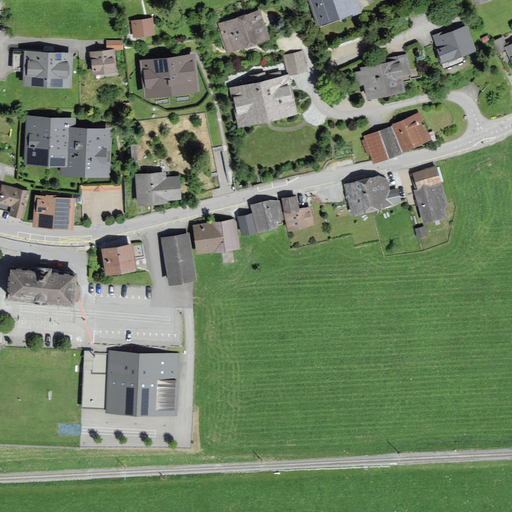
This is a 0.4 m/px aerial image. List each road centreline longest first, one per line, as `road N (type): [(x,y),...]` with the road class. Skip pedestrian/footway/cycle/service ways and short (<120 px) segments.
road 1 (residential): [(483,136),(158,222),(72,236),(0,225)]
road 2 (residential): [(483,136),(455,98),(361,122),(317,113),(313,96),(331,70),(431,26)]
